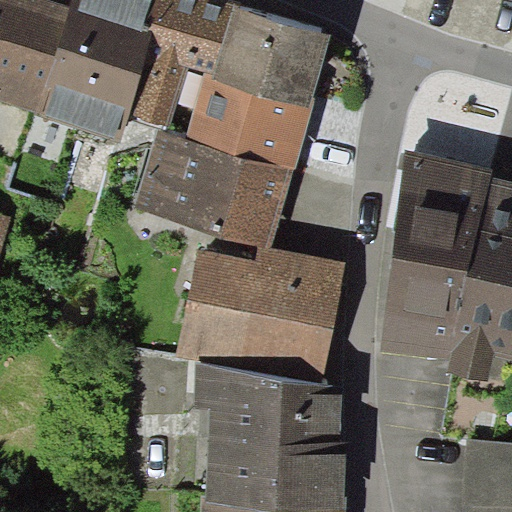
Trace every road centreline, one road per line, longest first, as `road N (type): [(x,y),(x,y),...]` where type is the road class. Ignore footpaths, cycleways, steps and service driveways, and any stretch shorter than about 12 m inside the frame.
road 1 (residential): [(373,511),(359,247),(391,45)]
road 2 (residential): [(511,78),(391,45)]
road 3 (residential): [(391,45),(279,0)]
